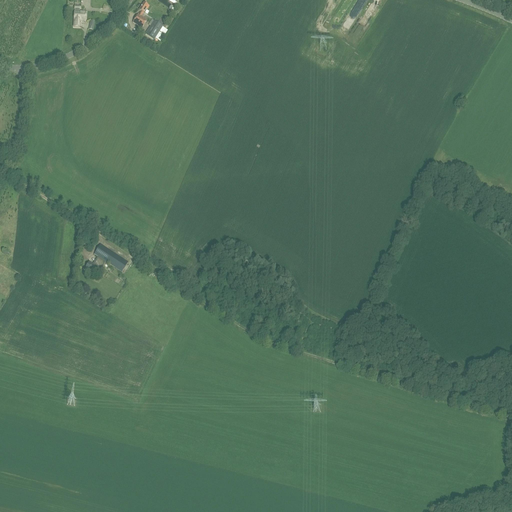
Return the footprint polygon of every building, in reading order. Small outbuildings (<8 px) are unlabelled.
[(149,6),(143,3),(139,10),(141,12),(139,15),(138,14),(133,23),(142,29),(147,20),(142,17),(146,9),(147,10),(149,6)] [(348,4),(344,9),(349,12),(353,7),(348,4)] [(86,12),(80,11),(79,11),(79,6),(75,6),(74,21),(74,27),(80,27),(80,21),(85,22),(86,12)] [(154,21),(146,34),(154,40),(163,26),(154,21)] [(122,272),(128,262),(101,245),(95,254),(99,257),(94,265),(90,262),(85,269),(95,275),(99,268),(101,269),(106,262),(122,272)] [(8,257),(11,254),(5,249),(2,252),(8,257)]
